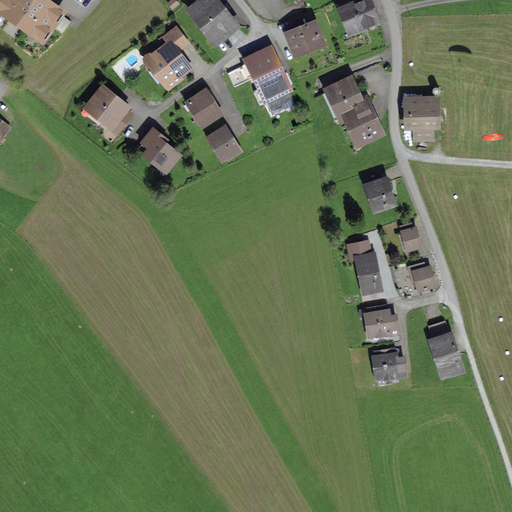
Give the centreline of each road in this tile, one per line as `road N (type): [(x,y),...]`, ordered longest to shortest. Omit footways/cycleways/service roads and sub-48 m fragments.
road 1 (residential): [(385,0),(395,32),(400,156),(511,481)]
road 2 (residential): [(154,117),(250,39),(254,19),(238,0)]
